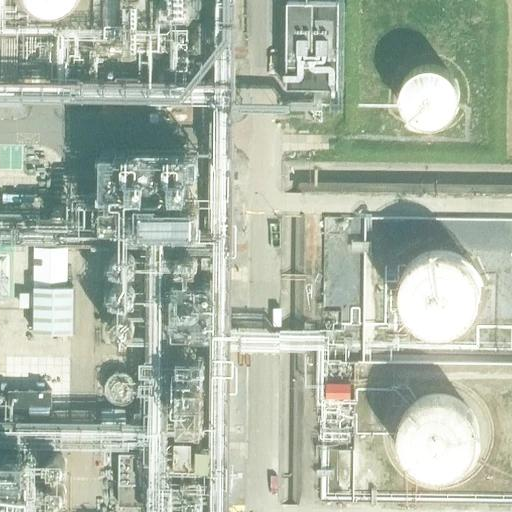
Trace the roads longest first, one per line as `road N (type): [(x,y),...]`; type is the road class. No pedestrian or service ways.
road 1 (unknown): [(77,511),(73,136)]
road 2 (unknown): [(261,499),(265,199)]
road 3 (unknown): [(261,499),(511,499)]
road 4 (unknown): [(511,199),(265,199)]
